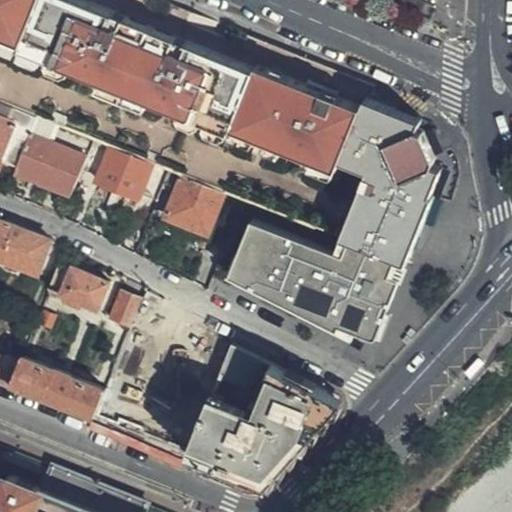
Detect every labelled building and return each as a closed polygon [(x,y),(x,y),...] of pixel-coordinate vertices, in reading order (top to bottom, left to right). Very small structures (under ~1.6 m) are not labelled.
[(303,137),(327,147),(335,124),(347,94),(291,73),(256,60),(254,64),(210,46),(186,37),(181,48),(169,43),(174,32),(122,12),(116,24),(105,19),(110,7),(92,0),(0,0),(0,35),(13,40),(37,50),(146,91),(195,110),(198,104),(231,117),(300,144),(303,137)] [(92,0),(110,7),(105,19),(116,24),(122,12),(174,32),(169,43),(181,48),(186,37),(210,46),(215,32),(175,17),(178,8),(158,0),(92,0)] [(256,60),(291,73),(299,54),(219,24),(215,32),(210,46),(254,64),(256,60)] [(0,101),(11,106),(40,117),(56,123),(98,140),(131,153),(173,169),(185,174),(228,191),(246,198),(257,203),(277,211),(293,217),(299,219),(321,162),(327,147),(303,137),(300,144),(231,117),(198,104),(195,110),(146,91),(37,50),(13,40),(0,35),(0,101)] [(347,94),(354,75),(299,54),(291,73),(347,94)] [(367,80),(354,75),(347,94),(360,99),(363,92),(367,80)] [(303,221),(306,222),(317,226),(337,234),(342,236),(353,241),(388,254),(406,262),(430,195),(427,194),(430,186),(394,178),(398,170),(415,123),(412,121),(415,113),(405,108),(363,92),(360,99),(347,94),(335,124),(327,147),(331,149),(303,221)] [(0,162),(3,164),(4,161),(20,166),(34,131),(40,117),(11,106),(0,101),(0,162)] [(56,123),(40,117),(34,131),(20,166),(16,174),(34,180),(75,195),(85,171),(98,140),(56,123)] [(420,126),(415,123),(398,170),(394,178),(430,186),(438,164),(431,159),(432,152),(420,126)] [(141,194),(159,202),(173,169),(131,153),(98,140),(85,171),(101,178),(100,182),(128,194),(139,198),(141,194)] [(228,191),(185,174),(172,208),(167,218),(210,236),(224,201),(228,191)] [(406,262),(342,236),(337,250),(254,219),(233,274),(252,283),(328,321),(345,329),(364,339),(367,332),(375,335),(379,333),(406,262)] [(58,245),(0,229),(0,334),(22,342),(58,245)] [(63,261),(49,294),(65,301),(96,315),(109,282),(80,269),(63,261)] [(111,320),(132,329),(145,299),(124,290),(111,320)] [(216,368),(222,371),(234,343),(234,341),(175,313),(145,299),(132,329),(162,342),(216,368)] [(211,378),(43,310),(22,360),(18,368),(12,384),(183,456),(211,378)] [(203,423),(189,455),(226,470),(254,481),(262,463),(283,472),(287,468),(290,453),(298,455),(302,439),(311,442),(316,424),(324,427),(325,410),(332,412),(328,392),(297,376),(234,343),(222,371),(211,403),(203,423)] [(0,379),(12,384),(18,368),(22,360),(7,355),(6,359),(0,356),(0,379)] [(0,511),(169,511),(108,486),(53,464),(42,488),(10,475),(5,486),(0,484),(0,511)]
